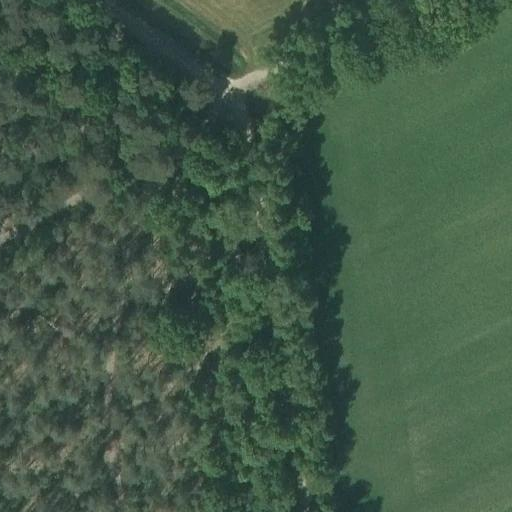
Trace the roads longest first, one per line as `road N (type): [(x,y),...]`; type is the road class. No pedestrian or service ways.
road 1 (track): [(304,511),(251,143),(227,97)]
road 2 (track): [(227,511),(172,148)]
road 3 (track): [(227,97),(411,0)]
road 4 (track): [(0,240),(172,148)]
road 5 (track): [(227,97),(95,0)]
